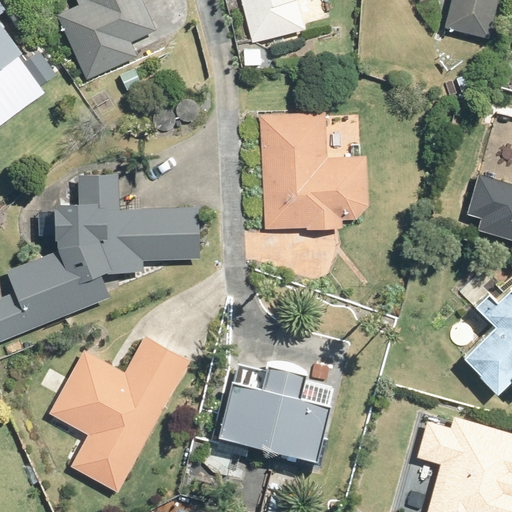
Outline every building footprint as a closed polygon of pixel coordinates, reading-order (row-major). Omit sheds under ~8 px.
[(75,0),(77,4),(56,14),(86,80),(137,58),(130,42),(156,30),(142,0),(75,0)] [(241,0),(252,42),(305,28),(297,0),(241,0)] [(451,0),(445,26),(488,38),(497,0),(451,0)] [(0,66),(20,52),(0,24),(0,12),(5,9),(0,1),(0,66)] [(260,50),(244,50),(244,65),(261,64),(260,50)] [(118,74),(126,90),(141,83),(133,67),(118,74)] [(326,112),(260,115),(264,229),(306,227),(306,228),(342,227),(342,220),(356,219),(369,206),(367,156),(328,157),(326,112)] [(56,246),(56,250),(6,271),(14,291),(0,297),(0,340),(108,296),(100,275),(104,273),(143,272),(142,260),(197,259),(196,206),(118,208),(117,173),(77,174),(77,203),(56,204),(56,207),(53,208),(53,240),(56,240),(56,246)] [(511,182),(478,173),(467,213),(481,217),(478,229),(511,239),(511,182)] [(480,271),(460,291),(496,326),(463,358),(481,375),(479,378),(497,394),(511,378),(511,274),(499,289),(480,271)] [(87,435),(70,466),(117,492),(189,360),(145,335),(124,373),(82,350),(48,413),(87,435)] [(22,339),(7,345),(9,353),(25,346),(22,339)] [(231,381),(217,437),(315,462),(329,405),(326,405),(330,386),(304,380),(304,375),(266,364),(265,369),(239,363),(234,381),(231,381)] [(511,511),(511,433),(453,416),(450,428),(427,420),(417,457),(440,464),(426,511),(511,511)] [(272,495),(266,511),(285,511),(289,500),(272,495)] [(212,511),(178,503),(175,511),(212,511)]
